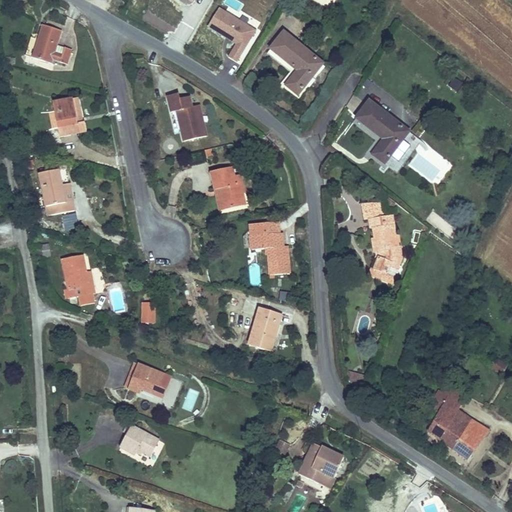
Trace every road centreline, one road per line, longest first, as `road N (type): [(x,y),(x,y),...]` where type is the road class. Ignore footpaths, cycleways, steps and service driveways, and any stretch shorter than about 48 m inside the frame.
road 1 (residential): [(99,11),(285,136),(307,181),(330,387),(379,432),(497,511)]
road 2 (residential): [(0,96),(38,323),(49,511)]
road 3 (residential): [(99,11),(153,243)]
